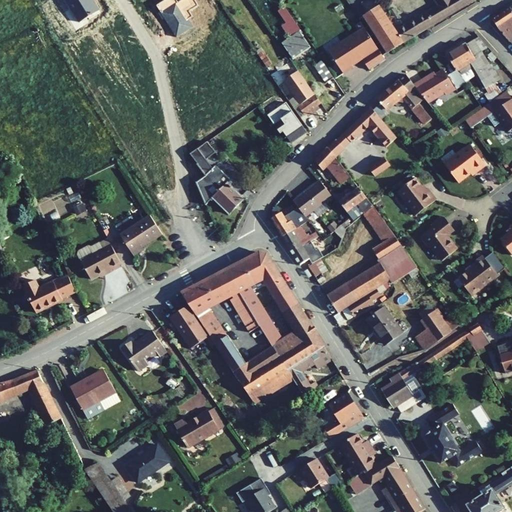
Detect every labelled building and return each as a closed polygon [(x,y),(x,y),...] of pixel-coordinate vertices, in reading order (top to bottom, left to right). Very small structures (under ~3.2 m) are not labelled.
[(100,12),(92,0),(66,0),(81,24),(100,12)] [(182,0),(181,1),(177,3),(174,0),(167,0),(157,7),(176,37),(192,27),(189,22),(193,19),(188,11),(198,5),(195,0),(182,0)] [(434,0),(438,6),(396,30),(403,42),(473,0),(434,0)] [(282,42),(293,59),(310,48),(298,32),(301,30),(284,6),(277,11),(285,23),(281,26),(289,37),(282,42)] [(391,51),(403,42),(396,30),(395,30),(379,6),(369,12),(367,14),(391,51)] [(511,6),(492,19),(498,29),(510,41),(511,39),(511,6)] [(391,51),(367,14),(363,16),(388,53),(391,51)] [(352,65),(362,59),(369,69),(385,60),(360,22),(357,24),(361,30),(329,51),(343,73),(353,67),(352,65)] [(479,37),(474,40),(493,61),(497,57),(479,37)] [(478,53),(481,51),(474,40),(467,44),(466,43),(446,55),(456,70),(458,69),(462,75),(473,68),(477,74),(485,88),(495,83),(478,53)] [(257,54),(266,67),(272,64),(262,50),(257,54)] [(499,80),(481,51),(478,53),(495,83),(499,80)] [(321,61),(314,66),(326,83),(333,78),(321,61)] [(456,89),(477,74),(473,68),(462,75),(458,69),(456,70),(448,75),(456,89)] [(425,99),(428,103),(444,93),(446,95),(455,89),(444,70),(430,78),(429,76),(414,85),(425,99)] [(297,71),(283,81),(300,104),(314,95),(297,71)] [(414,85),(406,74),(377,98),(386,110),(394,103),(397,107),(406,100),(426,124),(432,119),(419,104),(425,99),(414,85)] [(281,91),(276,84),(272,87),(277,94),(281,91)] [(494,111),(511,98),(506,91),(489,104),(494,111)] [(320,103),(314,95),(298,107),(304,115),(310,111),(314,108),(320,103)] [(508,132),(511,128),(511,98),(494,111),(494,112),(508,132)] [(267,116),(280,134),(283,131),(291,143),(306,132),(286,102),(267,116)] [(494,111),(488,103),(464,120),(470,128),(488,116),(494,112),(494,111)] [(396,137),(371,108),(344,134),(350,141),(351,142),(368,127),(386,147),(396,137)] [(501,122),(494,112),(488,116),(495,126),(501,122)] [(458,126),(461,131),(468,127),(464,122),(458,126)] [(449,134),(444,126),(436,132),(441,139),(449,134)] [(337,140),(343,148),(350,141),(344,134),(337,140)] [(337,140),(336,139),(328,148),(335,156),(343,148),(337,140)] [(228,183),(230,180),(215,165),(212,168),(206,159),(215,152),(207,142),(190,154),(197,163),(206,175),(196,182),(196,183),(205,205),(212,197),(229,214),(244,199),(228,183)] [(478,171),(486,165),(480,158),(475,151),(470,145),(444,164),(458,183),(477,169),(478,171)] [(323,171),(327,166),(339,180),(342,184),(351,177),(328,148),(316,161),(323,171)] [(389,166),(385,158),(369,169),(375,176),(389,166)] [(206,175),(197,163),(188,170),(196,182),(206,175)] [(404,180),(407,184),(413,179),(410,175),(404,180)] [(415,216),(436,200),(428,189),(425,191),(415,178),(397,192),(415,216)] [(298,207),(305,217),(313,211),(318,217),(327,210),(328,207),(324,202),(332,196),(320,181),(294,201),(298,207)] [(340,202),(353,220),(364,212),(365,213),(373,206),(359,188),(340,202)] [(305,217),(298,207),(295,210),(290,204),(285,208),(283,206),(274,211),(276,215),(270,219),(282,237),(308,221),(305,217)] [(399,242),(373,206),(365,213),(363,214),(384,243),(373,250),(380,261),(392,254),(388,249),(399,242)] [(144,214),(115,233),(128,256),(136,251),(134,248),(157,234),(144,214)] [(435,226),(444,219),(442,216),(432,224),(435,226)] [(442,261),(457,249),(446,235),(454,230),(445,218),(444,219),(435,226),(421,237),(429,247),(431,246),(436,253),(436,257),(438,260),(441,260),(442,261)] [(345,230),(350,225),(347,220),(341,225),(345,230)] [(338,227),(334,222),(328,227),(332,232),(338,227)] [(345,230),(341,225),(335,230),(342,238),(345,230)] [(511,225),(510,227),(511,230),(501,240),(511,254),(511,225)] [(289,249),(309,236),(308,234),(306,235),(300,226),(282,237),(289,249)] [(318,237),(315,232),(309,236),(289,249),(299,265),(309,259),(312,264),(315,263),(323,257),(319,249),(316,250),(311,242),(318,237)] [(115,264),(101,237),(92,242),(94,246),(87,250),(84,246),(81,245),(73,249),(72,253),(84,276),(104,265),(106,269),(115,264)] [(94,246),(92,242),(84,246),(87,250),(94,246)] [(392,283),(417,268),(399,242),(388,249),(392,254),(380,261),(376,263),(378,266),(328,296),(338,312),(341,310),(382,284),(389,280),(392,283)] [(260,252),(227,269),(253,314),(263,308),(250,286),(265,278),(278,300),(290,292),(267,255),(260,252)] [(505,268),(493,252),(484,258),(497,274),(505,268)] [(498,276),(483,256),(476,261),(478,264),(458,279),(463,285),(472,296),(498,276)] [(315,263),(308,267),(319,284),(326,280),(315,263)] [(249,332),(260,326),(253,314),(227,269),(203,282),(216,304),(232,295),(234,298),(230,300),(249,332)] [(29,278),(17,283),(30,311),(56,299),(55,297),(70,290),(62,274),(48,281),(47,279),(33,286),(29,278)] [(463,285),(458,279),(454,282),(459,288),(463,285)] [(194,287),(209,308),(216,304),(203,282),(194,287)] [(341,310),(348,320),(373,304),(371,301),(380,295),(379,294),(384,288),(382,284),(341,310)] [(234,372),(246,364),(227,335),(227,336),(208,308),(209,308),(194,287),(182,293),(189,305),(210,336),(234,372)] [(285,311),(297,304),(290,292),(278,300),(285,311)] [(288,371),(324,347),(297,304),(285,311),(297,331),(282,341),(263,308),(253,314),(260,326),(273,347),(288,371)] [(210,336),(189,305),(170,318),(191,349),(210,336)] [(419,313),(423,319),(434,311),(429,306),(419,313)] [(374,328),(386,345),(402,333),(384,308),(367,320),(373,329),(374,328)] [(426,350),(450,332),(443,322),(441,319),(443,317),(438,310),(436,311),(435,310),(434,311),(423,319),(421,320),(428,329),(417,337),(426,350)] [(451,316),(459,326),(464,322),(456,312),(451,316)] [(443,322),(450,332),(459,326),(451,316),(443,322)] [(481,329),(478,323),(469,329),(473,335),(481,329)] [(481,329),(473,335),(469,329),(464,332),(468,339),(476,351),(490,342),(481,329)] [(133,345),(131,341),(122,348),(138,371),(149,364),(147,361),(157,353),(160,356),(167,351),(153,331),(133,345)] [(432,354),(435,360),(468,339),(464,332),(458,336),(432,354)] [(511,341),(503,344),(506,353),(500,355),(506,373),(511,371),(511,341)] [(503,344),(497,346),(500,355),(506,353),(503,344)] [(288,371),(273,347),(246,364),(234,372),(249,395),(273,380),(278,389),(294,379),(288,371)] [(332,359),(324,347),(288,371),(294,379),(304,395),(304,396),(317,387),(315,382),(310,385),(302,373),(315,364),(317,368),(332,359)] [(416,377),(416,372),(435,360),(432,354),(391,379),(394,383),(383,390),(393,406),(396,405),(421,389),(422,389),(415,378),(416,377)] [(80,383),(71,388),(88,419),(105,410),(100,401),(116,392),(104,370),(88,378),(90,382),(82,386),(80,383)] [(0,402),(29,389),(46,425),(61,418),(38,371),(13,381),(0,384),(0,402)] [(178,382),(171,377),(166,384),(173,389),(178,382)] [(254,404),(278,389),(273,380),(249,395),(254,404)] [(421,389),(396,405),(401,412),(426,397),(421,389)] [(121,401),(116,392),(100,401),(105,410),(121,401)] [(348,393),(329,405),(340,423),(325,431),(329,437),(330,438),(364,418),(348,393)] [(434,429),(424,435),(441,463),(451,457),(457,467),(482,451),(476,442),(461,451),(443,423),(459,414),(453,404),(428,420),(434,429)] [(214,409),(208,411),(218,429),(224,426),(214,409)] [(184,420),(175,425),(188,448),(219,430),(218,429),(208,411),(186,424),(184,420)] [(322,441),(329,437),(325,431),(318,435),(322,441)] [(349,461),(372,447),(368,440),(365,442),(363,443),(360,437),(357,434),(339,445),(349,461)] [(157,445),(126,466),(137,483),(169,462),(157,445)] [(372,447),(349,461),(358,475),(364,471),(365,473),(377,466),(375,462),(371,456),(373,455),(376,453),(372,447)] [(241,460),(237,453),(225,460),(229,467),(241,460)] [(356,494),(383,477),(399,467),(392,456),(377,466),(365,473),(364,471),(358,475),(347,481),(356,494)] [(328,478),(316,459),(299,469),(312,488),(319,484),(328,478)] [(103,474),(96,464),(85,470),(92,480),(103,474)] [(511,466),(501,474),(503,477),(491,485),(480,491),(483,495),(468,505),(472,511),(497,511),(504,508),(495,493),(511,482),(511,481),(511,480),(511,478),(511,466)] [(224,470),(222,467),(211,475),(212,477),(224,470)] [(399,467),(383,477),(388,486),(405,476),(399,467)] [(336,473),(328,478),(319,484),(325,493),(342,482),(336,473)] [(110,484),(103,474),(92,480),(111,509),(122,502),(121,500),(110,484)] [(419,511),(425,508),(405,476),(388,486),(383,489),(396,511),(393,511),(419,511)] [(256,494),(264,490),(267,488),(261,478),(250,485),(256,494)] [(127,495),(117,480),(110,484),(121,500),(127,495)] [(489,482),(478,488),(480,491),(491,485),(489,482)] [(269,511),(276,508),(264,490),(256,494),(250,485),(236,493),(242,503),(247,500),(254,511),(251,511),(269,511)] [(329,496),(332,500),(338,496),(335,491),(329,496)] [(111,509),(113,511),(128,511),(122,502),(111,509)]
